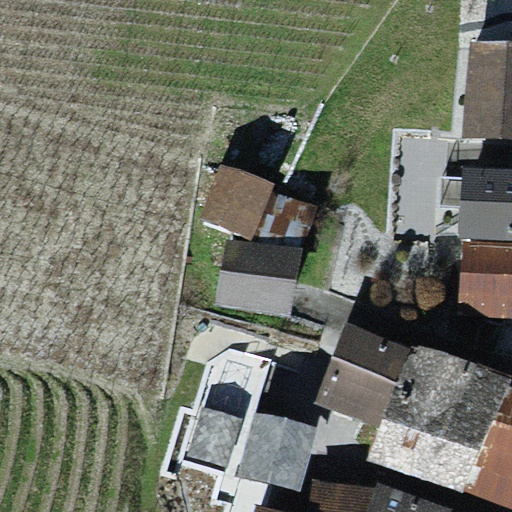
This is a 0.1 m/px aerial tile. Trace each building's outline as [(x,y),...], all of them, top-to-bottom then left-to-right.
[(511,61),(463,60),(462,162),(511,162),(511,61)] [(222,184),(207,223),(255,242),(271,204),(222,184)] [(511,189),(461,188),(458,257),(511,258),(511,189)] [(291,335),(303,271),(227,257),(215,320),(291,335)] [(511,267),(462,266),(461,332),(511,333),(511,267)] [(412,356),(348,331),(316,422),(382,442),(412,356)] [(510,397),(412,356),(382,442),(372,482),(458,511),(468,511),(471,504),(510,397)] [(511,511),(511,397),(510,397),(471,504),(496,511),(511,511)] [(238,418),(197,412),(190,461),(231,467),(238,418)] [(317,445),(255,428),(238,491),(300,508),(317,445)] [(377,496),(316,478),(310,511),(371,511),(375,504),(377,496)]
